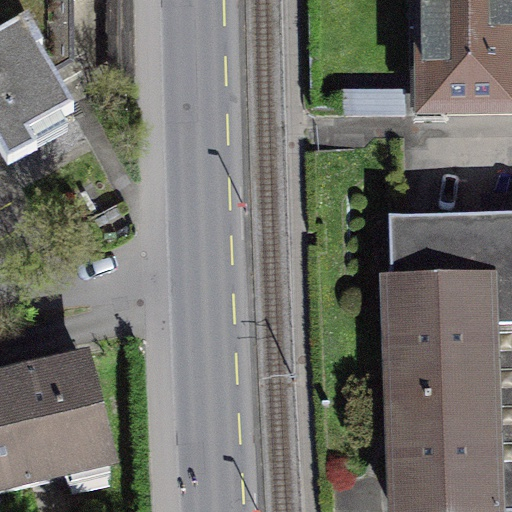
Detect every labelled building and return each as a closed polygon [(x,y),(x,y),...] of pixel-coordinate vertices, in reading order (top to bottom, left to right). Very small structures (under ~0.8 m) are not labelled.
[(0,0),(0,43),(24,30),(40,59),(70,40),(55,9),(67,0),(0,0)] [(132,0),(110,0),(112,66),(78,84),(91,101),(134,78),(132,0)] [(511,0),(415,0),(416,122),(511,121),(511,0)] [(0,157),(2,161),(74,121),(40,59),(24,30),(0,43),(0,157)] [(408,290),(393,290),(401,511),(511,511),(511,229),(405,234),(408,290)] [(85,366),(0,388),(0,511),(115,481),(85,366)]
